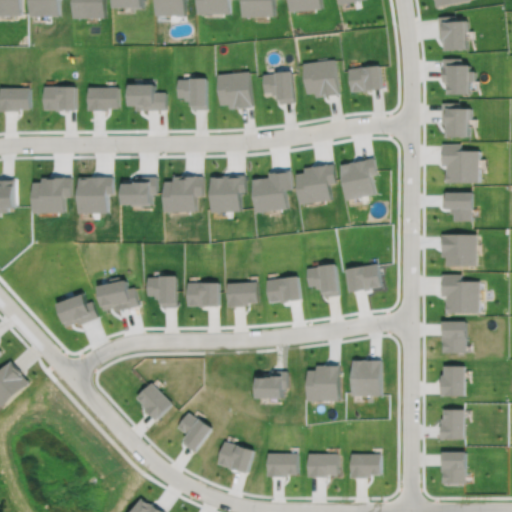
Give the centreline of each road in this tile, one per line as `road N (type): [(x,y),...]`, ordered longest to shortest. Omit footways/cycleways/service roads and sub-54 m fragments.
road 1 (residential): [(409,511),(410,79),(403,0)]
road 2 (residential): [(71,374),(156,464),(218,498),(275,509),(511,509)]
road 3 (residential): [(0,144),(229,141),(410,123)]
road 4 (residential): [(410,319),(256,337),(130,340),(71,374)]
